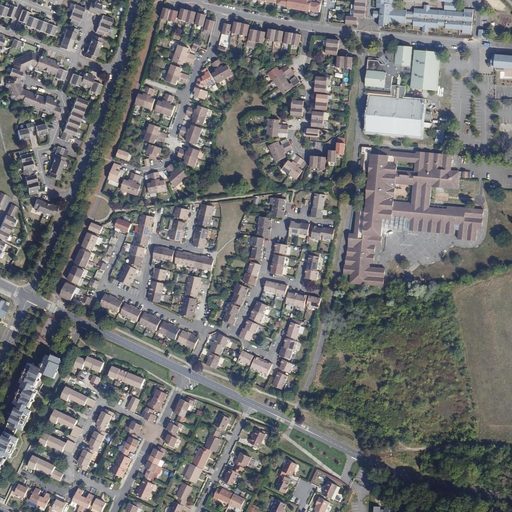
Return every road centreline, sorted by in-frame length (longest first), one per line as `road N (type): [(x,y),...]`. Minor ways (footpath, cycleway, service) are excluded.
road 1 (unclassified): [(29,297),(187,372)]
road 2 (unclassified): [(511,502),(353,453)]
road 3 (residential): [(308,26),(299,68),(309,89),(307,118),(291,139),(297,151),(320,151)]
road 4 (residential): [(322,28),(474,43)]
road 5 (residential): [(79,477),(68,466),(97,406),(159,429)]
road 6 (residential): [(114,74),(70,201)]
road 7 (residential): [(70,201),(46,188),(37,155),(53,140),(65,107),(61,95)]
road 8 (residential): [(197,511),(250,403)]
road 9 (residential): [(121,164),(140,171),(170,159),(186,95)]
